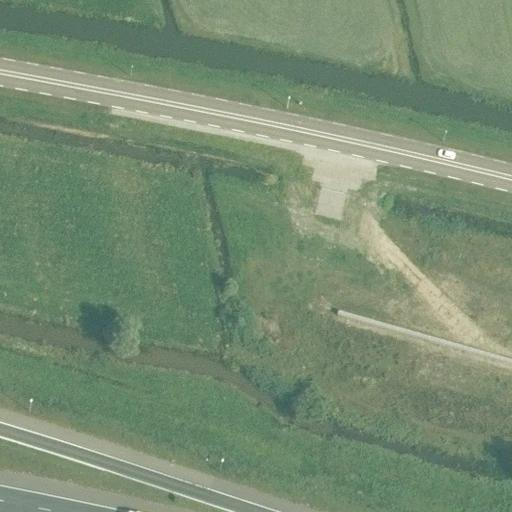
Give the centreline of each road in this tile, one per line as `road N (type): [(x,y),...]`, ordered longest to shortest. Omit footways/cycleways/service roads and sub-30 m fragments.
road 1 (primary): [(0,76),(318,134),(511,181)]
road 2 (motorway): [(247,511),(0,429)]
